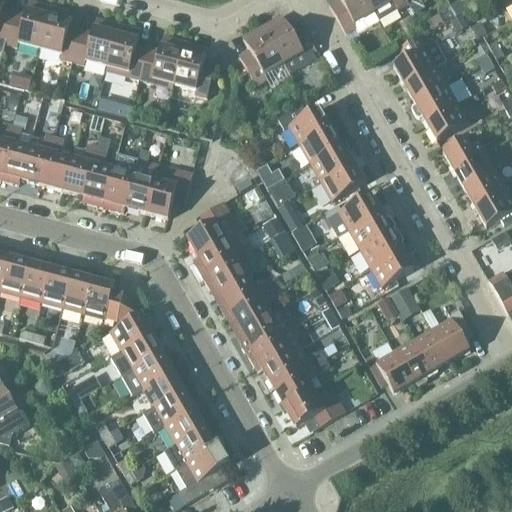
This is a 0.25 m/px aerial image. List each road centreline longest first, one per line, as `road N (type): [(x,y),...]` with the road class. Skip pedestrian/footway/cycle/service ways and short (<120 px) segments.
road 1 (residential): [(287,493),(151,259),(0,218)]
road 2 (residential): [(510,361),(303,0)]
road 3 (residential): [(510,361),(287,493)]
road 4 (residential): [(253,0),(216,20),(128,0)]
